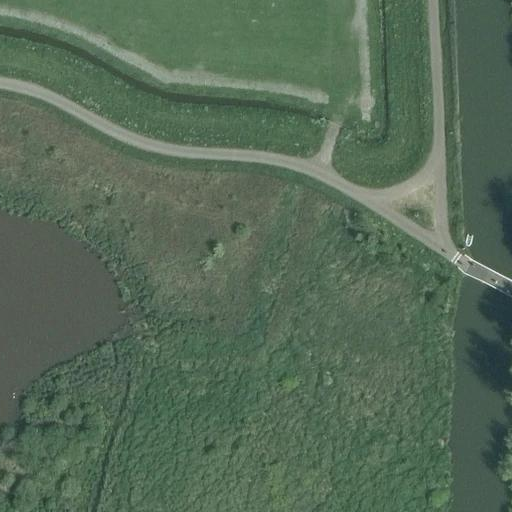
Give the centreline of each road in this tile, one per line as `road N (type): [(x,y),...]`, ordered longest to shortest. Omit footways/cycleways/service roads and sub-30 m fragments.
road 1 (unclassified): [(0,83),(53,98),(140,144),(297,165),(373,202)]
road 2 (unclassified): [(440,163),(433,0)]
